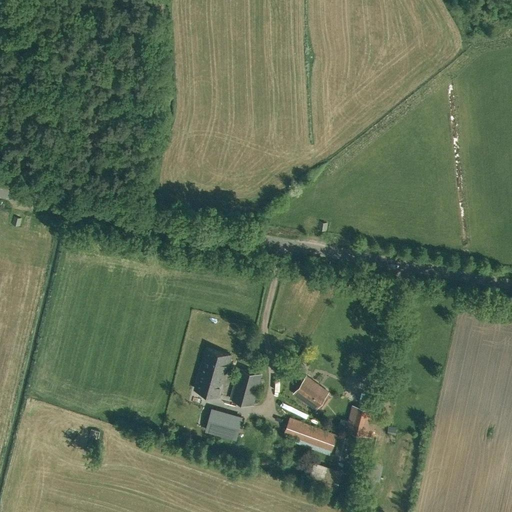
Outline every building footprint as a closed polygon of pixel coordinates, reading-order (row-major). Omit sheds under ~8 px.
[(21,219),(13,217),(11,225),(19,227),(21,219)] [(319,222),(318,230),(327,231),(328,223),(319,222)] [(194,389),(220,396),(232,354),(205,346),(194,389)] [(306,365),(299,361),(295,368),(302,371),(306,365)] [(238,368),(229,399),(254,405),(262,374),(238,368)] [(332,397),(327,393),(328,391),(306,376),(294,393),(315,409),(317,407),(322,411),(332,397)] [(347,430),(367,435),(373,410),(353,405),(347,430)] [(211,407),(205,431),(236,439),(243,416),(211,407)] [(331,452),(336,437),(337,434),(326,430),(289,417),(284,434),(317,446),(317,448),(331,452)] [(346,457),(360,460),(366,438),(341,430),(334,456),(345,459),(346,457)] [(192,434),(183,432),(181,438),(190,440),(192,434)] [(314,461),(308,483),(335,492),(342,471),(314,461)] [(363,467),(360,466),(350,464),(347,487),(361,489),(363,467)]
